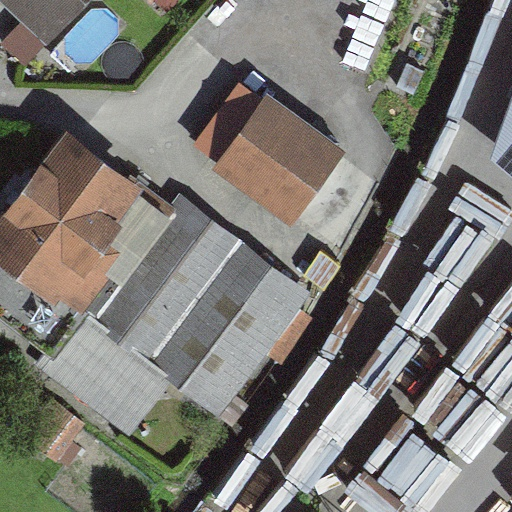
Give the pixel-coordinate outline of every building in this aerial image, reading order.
[(90,0),(2,0),(24,20),(49,44),(90,0)] [(49,44),(24,20),(2,44),(27,68),(49,44)] [(351,151),(269,91),(264,98),(242,82),(196,145),(219,162),(213,170),(295,229),(351,151)] [(511,100),(492,157),(511,174),(511,100)] [(173,205),(68,127),(0,218),(0,317),(47,353),(36,366),(132,437),(172,384),(220,420),(315,292),(182,193),(173,205)] [(463,196),(441,264),(477,276),(499,208),(463,196)] [(410,507),(511,375),(511,275),(461,341),(425,313),(373,381),(351,410),(383,434),(358,467),(410,507)] [(59,464),(88,424),(53,399),(24,439),(59,464)]
